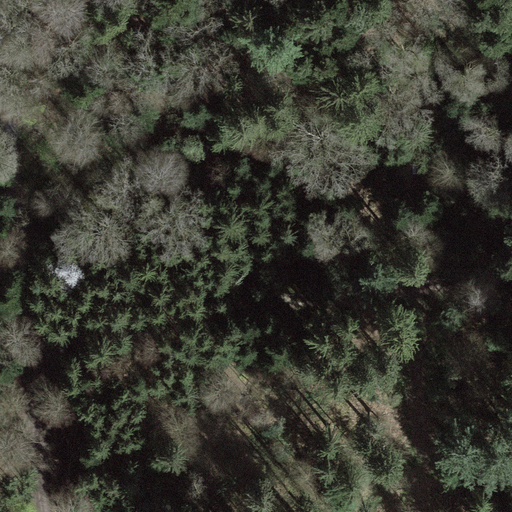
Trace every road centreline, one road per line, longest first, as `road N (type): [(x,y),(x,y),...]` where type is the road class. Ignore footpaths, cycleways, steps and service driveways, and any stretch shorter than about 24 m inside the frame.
road 1 (track): [(48,511),(0,14)]
road 2 (track): [(28,345),(511,277)]
